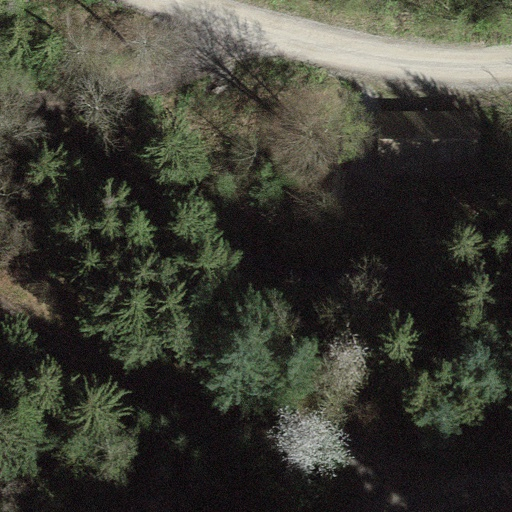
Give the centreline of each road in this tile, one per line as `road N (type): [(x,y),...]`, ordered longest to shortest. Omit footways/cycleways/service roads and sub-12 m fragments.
road 1 (track): [(511,60),(361,49),(175,0)]
road 2 (track): [(511,487),(394,511)]
